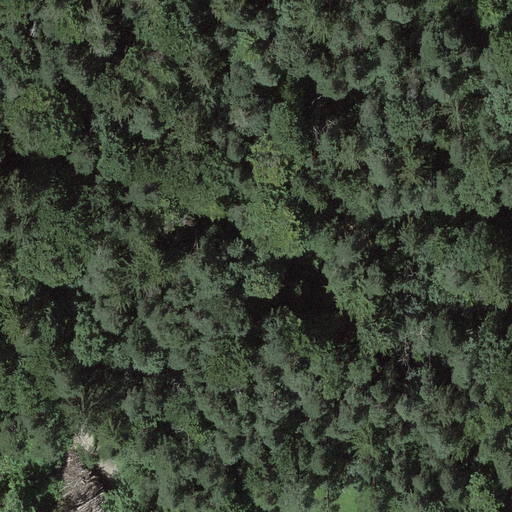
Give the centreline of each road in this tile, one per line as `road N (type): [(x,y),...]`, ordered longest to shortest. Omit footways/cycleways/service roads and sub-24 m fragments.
road 1 (track): [(511,279),(408,261),(281,216),(0,92)]
road 2 (track): [(0,276),(133,511)]
